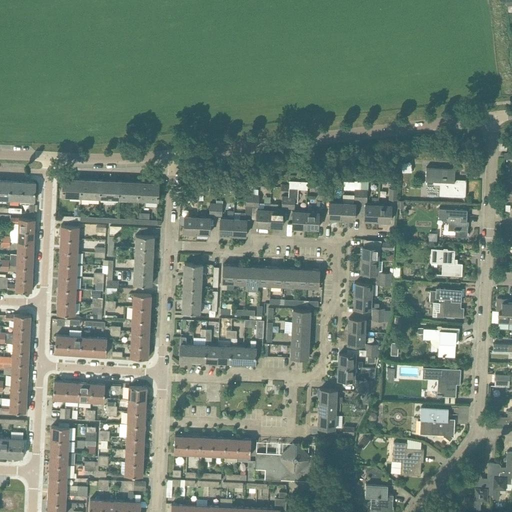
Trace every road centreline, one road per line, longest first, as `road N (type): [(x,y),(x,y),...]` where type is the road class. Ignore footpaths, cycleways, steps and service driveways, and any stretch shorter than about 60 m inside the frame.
road 1 (unclassified): [(173,155),(492,117)]
road 2 (residential): [(160,420),(254,423),(253,431),(291,433),(293,376)]
road 3 (residential): [(168,246),(254,251),(254,240),(336,244)]
road 4 (unclassified): [(485,280),(492,117)]
road 5 (residential): [(336,244),(335,303),(325,308),(321,362),(313,377),(293,376)]
road 6 (unclassified): [(476,434),(485,280)]
road 7 (residential): [(293,376),(234,370),(223,380),(161,377)]
road 8 (residential): [(42,304),(48,174)]
road 9 (residential): [(161,373),(168,246)]
road 10 (unclassified): [(49,156),(173,155)]
road 11 (residential): [(39,366),(161,373)]
